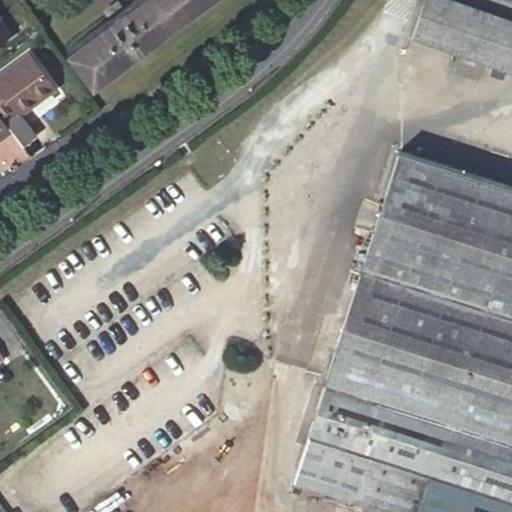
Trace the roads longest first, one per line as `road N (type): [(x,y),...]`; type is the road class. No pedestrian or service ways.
road 1 (residential): [(0,243),(284,40),(314,0)]
road 2 (unknown): [(279,317),(16,509)]
road 3 (unknown): [(350,111),(279,317)]
road 4 (unknown): [(279,317),(273,511)]
road 5 (unknown): [(350,111),(425,123),(466,116),(511,90)]
